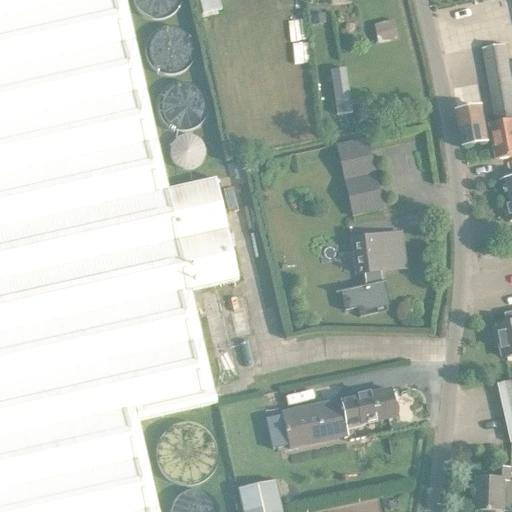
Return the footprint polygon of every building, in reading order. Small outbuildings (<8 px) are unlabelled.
[(0,0),(0,511),(158,511),(138,421),(216,403),(190,291),(237,280),(214,178),(167,189),(124,0),(0,0)] [(138,0),(141,4),(147,8),(153,10),(160,9),(166,6),(170,0),(138,0)] [(325,23),(323,14),(310,16),(312,25),(325,23)] [(394,18),(372,23),(377,42),(398,37),(394,18)] [(185,45),(185,44),(184,38),(180,32),(175,28),(168,26),(161,28),(156,30),(152,36),(151,39),(150,43),(151,50),(155,56),(160,60),(166,62),(171,62),(174,61),(179,58),(183,52),(185,48),(185,45)] [(511,63),(508,64),(504,45),(481,49),(495,123),(511,120),(511,63)] [(336,114),(351,112),(344,69),(330,71),(336,114)] [(199,103),(198,97),(194,91),(189,87),(183,86),(176,87),(173,89),(170,91),(166,96),(165,102),(166,109),(170,114),(174,118),(181,120),(188,119),(194,115),(198,110),(199,103)] [(480,107),(457,112),(461,129),(483,125),(480,107)] [(511,120),(495,123),(489,124),(496,160),(511,156),(511,120)] [(483,125),(461,129),(464,146),(486,142),(483,125)] [(204,152),(203,146),(199,139),(195,136),(187,134),(180,135),(175,139),(171,144),(169,151),(170,157),(173,163),(178,167),(182,169),(185,169),(193,168),(199,164),(203,159),(204,152)] [(352,216),(381,209),(366,139),(336,145),(352,216)] [(511,177),(500,181),(501,188),(503,187),(506,201),(511,200),(511,177)] [(511,200),(506,201),(503,187),(501,188),(509,222),(511,220),(511,200)] [(381,282),(380,272),(403,270),(399,236),(370,239),(370,237),(354,239),(358,275),(363,274),(365,285),(341,291),(346,309),(343,310),(344,311),(357,308),(359,317),(377,313),(375,304),(385,302),(381,283),(383,282),(383,281),(381,282)] [(498,325),(504,358),(511,356),(511,312),(505,314),(506,323),(498,325)] [(511,442),(511,380),(497,384),(500,396),(511,443),(511,442)] [(360,424),(395,417),(389,390),(280,413),(288,449),(347,436),(345,427),(360,424)] [(181,484),(192,485),(202,482),(210,475),(216,467),(218,456),(217,446),(212,437),(205,429),(195,425),(185,425),(175,428),(166,434),(160,443),(158,453),(159,463),(164,473),(172,480),(181,484)] [(511,468),(510,469),(510,468),(495,467),(495,478),(476,478),(475,511),(489,511),(502,511),(503,511),(511,511),(511,480),(509,480),(510,474),(511,473),(511,468)] [(281,511),(274,481),(236,489),(241,511),(281,511)] [(221,511),(220,505),(218,501),(215,497),(210,493),(207,491),(199,489),(195,489),(189,491),(184,493),(181,496),(178,499),(175,504),(174,508),(173,511),(221,511)]
